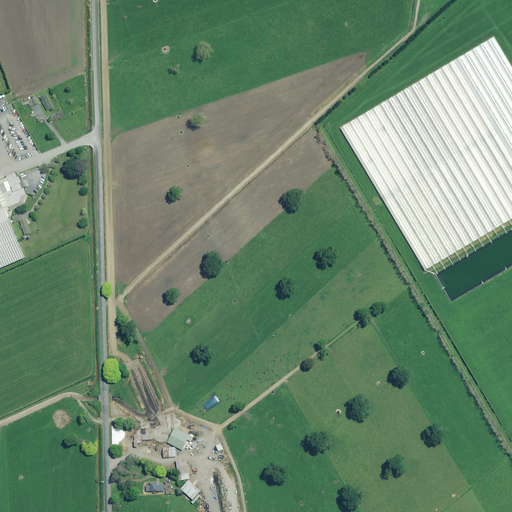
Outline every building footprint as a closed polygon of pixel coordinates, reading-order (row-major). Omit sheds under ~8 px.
[(40,97),(42,102),(43,105),(44,105),(47,111),(50,109),(51,111),(54,110),(47,95),(44,96),(44,95),(40,97)] [(37,98),(24,103),(25,105),(29,104),(30,107),(39,103),(37,98)] [(0,268),(25,258),(8,217),(10,217),(7,211),(23,204),(26,194),(24,188),(29,186),(27,180),(22,182),(19,177),(18,178),(16,173),(6,176),(7,178),(0,181),(0,268)] [(26,218),(19,220),(22,226),(20,227),(21,229),(22,228),(25,235),(31,233),(26,218)] [(175,427),(167,442),(181,450),(187,440),(191,442),(194,436),(191,434),(190,435),(175,427)] [(152,435),(134,435),(134,447),(138,447),(138,444),(141,443),(141,440),(152,440),(152,435)] [(170,447),(163,447),(163,458),(169,458),(169,457),(175,457),(175,447),(170,448),(170,447)] [(176,461),(179,480),(189,479),(187,462),(182,463),(182,460),(176,461)] [(189,480),(181,489),(193,500),(198,494),(201,491),(189,480)] [(164,489),(164,485),(157,485),(157,483),(150,483),(150,484),(146,484),(146,491),(164,491),(164,489)]
